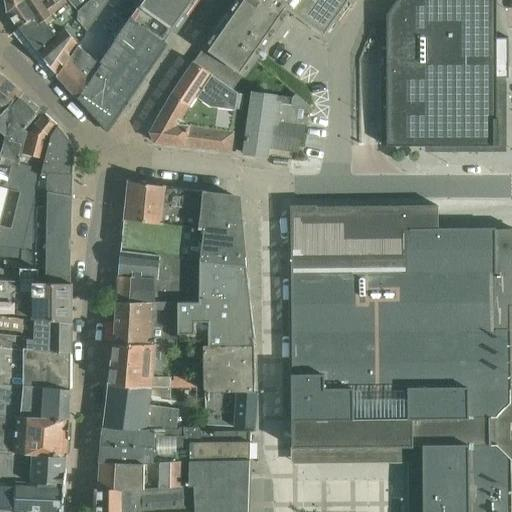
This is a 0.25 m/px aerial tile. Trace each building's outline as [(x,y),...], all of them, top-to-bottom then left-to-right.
[(5,0),(7,11),(24,0),(5,0)] [(24,0),(7,11),(18,28),(43,10),(42,9),(47,5),(45,2),(47,0),(24,0)] [(37,52),(58,76),(78,45),(109,0),(47,0),(45,2),(47,5),(42,9),(43,10),(18,28),(37,52)] [(139,6),(130,17),(167,43),(165,41),(173,29),(176,31),(197,0),(138,0),(136,3),(139,6)] [(237,0),(205,46),(245,74),(290,10),(328,36),(353,0),(237,0)] [(396,0),(386,15),(386,24),(386,25),(386,26),(386,146),(425,146),(498,146),(498,142),(496,142),(496,123),(498,123),(498,119),(496,119),(496,78),(509,78),(509,56),(509,48),(509,38),(496,38),(496,0),(396,0)] [(166,45),(167,43),(130,17),(129,19),(122,29),(117,36),(99,64),(77,98),(79,99),(97,109),(98,116),(107,121),(114,119),(165,44),(166,45)] [(58,76),(77,98),(99,64),(78,45),(58,76)] [(234,89),(245,74),(205,46),(194,62),(212,74),(212,75),(234,89)] [(212,74),(194,62),(171,95),(150,132),(155,143),(187,147),(231,152),(237,111),(236,110),(238,92),(234,89),(212,75),(212,74)] [(0,114),(21,92),(20,91),(0,73),(0,114)] [(243,96),(236,152),(241,153),(241,154),(252,155),(252,154),(257,155),(257,150),(266,151),(266,157),(296,160),(303,137),(298,137),(299,126),(304,127),(310,109),(294,95),(296,93),(278,77),(267,89),(255,80),(243,96)] [(0,135),(0,156),(20,163),(23,154),(28,131),(25,129),(42,110),(21,92),(0,114),(0,133),(0,134),(0,135)] [(362,132),(377,132),(377,109),(362,109),(362,132)] [(20,163),(43,170),(54,121),(45,112),(30,129),(24,154),(23,154),(20,163)] [(39,189),(70,195),(72,196),(73,174),(73,148),(71,142),(58,126),(58,125),(54,121),(43,170),(39,189)] [(0,187),(6,189),(7,188),(37,196),(39,189),(43,170),(20,163),(0,156),(0,135),(0,134),(0,133),(0,187)] [(128,181),(124,220),(162,225),(195,229),(199,190),(166,186),(143,183),(128,181)] [(0,224),(0,246),(22,249),(21,260),(20,267),(39,268),(39,282),(68,283),(70,195),(39,189),(37,196),(27,232),(0,224)] [(124,220),(121,250),(201,260),(247,265),(246,257),(241,208),(233,195),(199,190),(195,229),(162,225),(124,220)] [(316,206),(291,206),(291,234),(291,241),(291,245),(291,250),(291,254),(291,255),(291,278),(293,375),(292,375),(292,420),(292,448),(352,447),(381,447),(423,446),(490,445),(490,418),(496,418),(511,403),(510,389),(511,389),(510,329),(510,307),(511,306),(511,228),(506,228),(486,229),(481,229),(466,229),(458,229),(438,229),(438,215),(438,206),(316,207),(316,206)] [(0,278),(19,280),(20,271),(0,268),(0,256),(21,260),(22,249),(0,246),(0,278)] [(201,260),(121,250),(118,276),(199,278),(201,260)] [(247,265),(201,260),(199,301),(226,300),(225,284),(248,282),(247,265)] [(0,313),(72,323),(72,283),(68,283),(39,282),(39,268),(20,267),(20,271),(19,280),(0,278),(0,313)] [(199,278),(118,276),(117,301),(178,301),(199,301),(199,278)] [(226,300),(199,301),(178,301),(178,323),(178,334),(180,334),(180,341),(208,340),(208,345),(255,345),(253,338),(255,337),(248,282),(225,284),(226,300)] [(152,344),(164,344),(178,345),(178,334),(178,323),(178,301),(117,301),(114,344),(152,344)] [(0,333),(28,336),(27,347),(71,353),(72,323),(0,313),(0,333)] [(0,383),(71,389),(71,353),(27,347),(28,336),(0,333),(0,383)] [(114,344),(109,385),(171,387),(172,376),(154,377),(154,371),(163,372),(164,344),(152,344),(114,344)] [(255,345),(208,345),(203,345),(204,392),(204,425),(224,426),(255,428),(258,394),(256,392),(255,345)] [(0,412),(69,419),(71,389),(0,383),(0,412)] [(109,385),(104,427),(146,430),(147,428),(156,428),(177,427),(179,409),(151,405),(152,395),(155,395),(155,396),(171,399),(171,387),(109,385)] [(0,451),(66,457),(69,419),(0,412),(0,451)] [(100,463),(155,462),(156,428),(147,428),(146,430),(104,427),(100,463)] [(155,462),(184,461),(190,461),(190,442),(250,442),(250,431),(201,432),(201,427),(179,427),(179,429),(177,429),(177,427),(156,428),(155,462)] [(190,461),(250,459),(250,442),(190,442),(190,461)] [(490,445),(423,446),(423,449),(423,473),(423,478),(423,502),(423,507),(423,511),(511,511),(511,483),(511,469),(511,459),(496,445),(490,445)] [(0,451),(0,480),(65,482),(67,457),(66,457),(0,451)] [(99,488),(97,511),(187,511),(197,511),(248,511),(250,459),(190,461),(184,461),(184,486),(99,488)] [(100,463),(99,488),(184,486),(184,461),(155,462),(100,463)] [(0,510),(37,511),(62,511),(65,482),(0,480),(0,510)]
